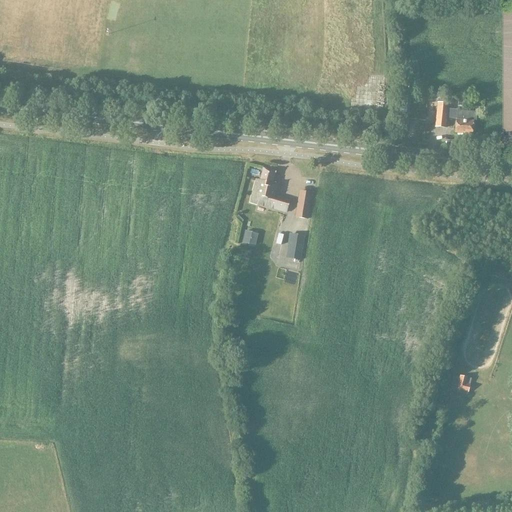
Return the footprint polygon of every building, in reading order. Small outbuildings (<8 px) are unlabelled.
[(434,128),(445,129),(448,104),(437,103),(434,128)] [(455,121),(454,134),(471,135),(472,123),(475,123),(476,112),(456,111),(455,121)] [(255,180),(249,203),(286,213),(289,201),(275,197),(278,186),(271,184),(274,174),(262,171),(259,182),(255,180)] [(298,191),(294,218),(307,220),(311,193),(298,191)] [(242,240),(242,243),(255,246),(258,234),(245,231),(242,240)] [(288,234),(284,259),(299,262),(304,236),(288,234)] [(459,376),(455,390),(467,393),(470,385),(466,384),(467,378),(459,376)]
